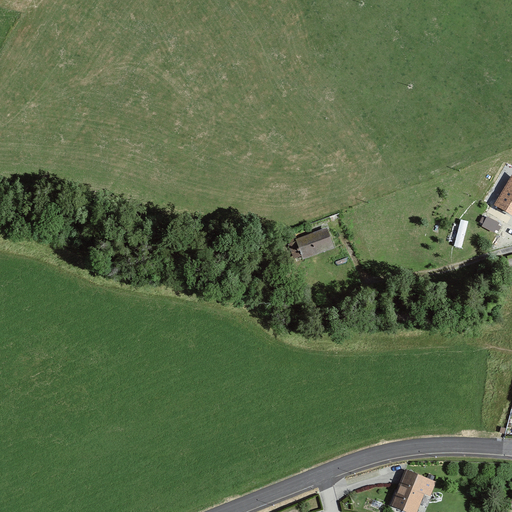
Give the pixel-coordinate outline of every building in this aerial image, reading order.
[(511,174),(494,206),(511,216),(511,174)] [(496,236),(503,225),(491,218),(484,229),(496,236)] [(455,245),(462,247),(469,221),(461,219),(455,245)] [(328,231),(299,242),(307,262),(335,252),(328,231)] [(437,480),(406,468),(393,502),(418,511),(427,492),(432,494),(437,480)]
